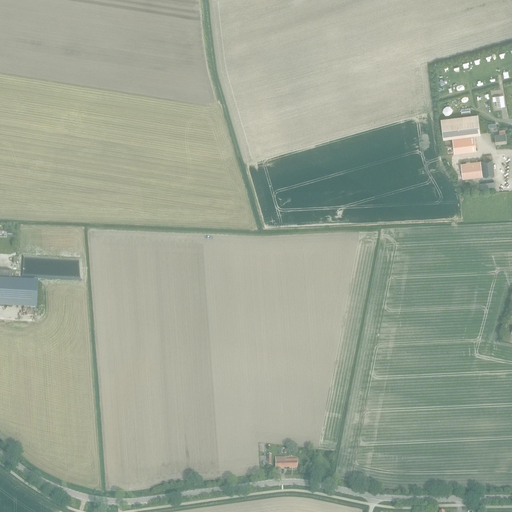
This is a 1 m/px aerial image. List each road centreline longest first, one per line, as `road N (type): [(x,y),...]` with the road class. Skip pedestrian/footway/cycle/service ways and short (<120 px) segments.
road 1 (tertiary): [(0,451),(48,484),(97,498),(146,500),(277,482),(374,496)]
road 2 (tertiary): [(374,496),(511,498)]
